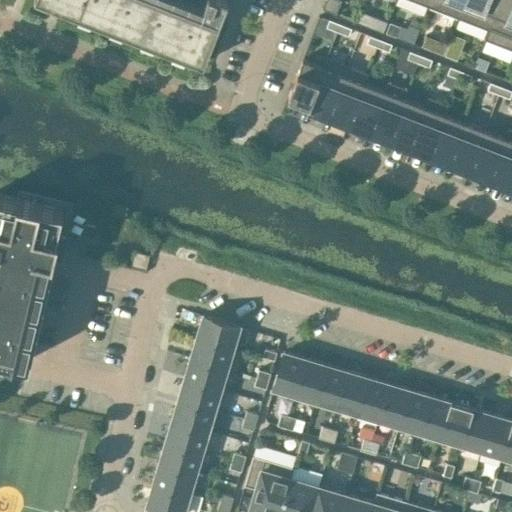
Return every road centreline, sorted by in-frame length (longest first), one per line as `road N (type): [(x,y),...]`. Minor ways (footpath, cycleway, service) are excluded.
road 1 (residential): [(511,370),(162,264),(102,511)]
road 2 (residential): [(285,0),(236,114),(511,221)]
